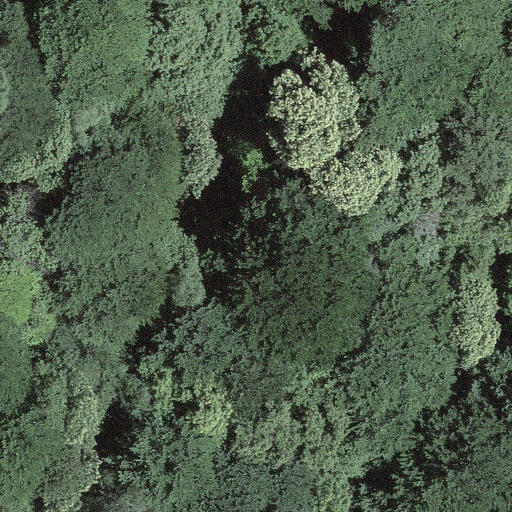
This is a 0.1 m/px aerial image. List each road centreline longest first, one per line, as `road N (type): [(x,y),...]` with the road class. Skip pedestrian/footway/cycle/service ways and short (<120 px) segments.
road 1 (track): [(221,0),(165,207),(44,511)]
road 2 (unclassified): [(511,226),(323,511)]
